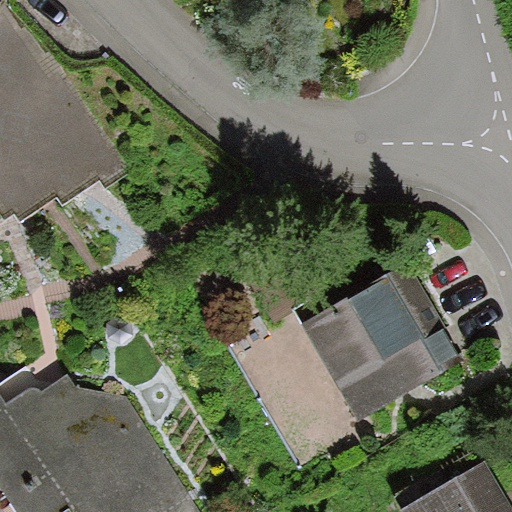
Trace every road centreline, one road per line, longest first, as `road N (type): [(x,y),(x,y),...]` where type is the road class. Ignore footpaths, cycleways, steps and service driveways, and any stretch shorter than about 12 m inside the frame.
road 1 (residential): [(502,139),(421,148),(315,141),(246,114),(145,40),(112,0)]
road 2 (residential): [(465,0),(502,139)]
